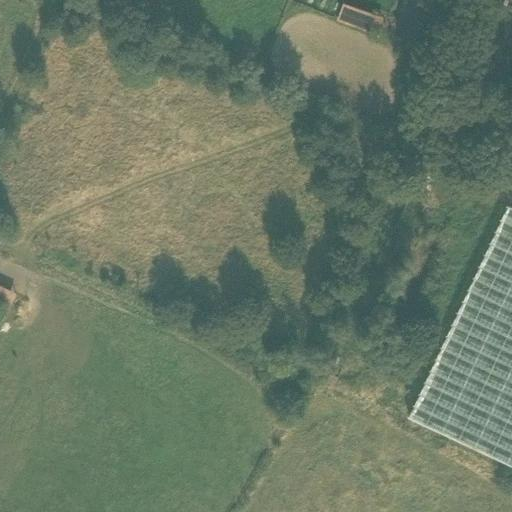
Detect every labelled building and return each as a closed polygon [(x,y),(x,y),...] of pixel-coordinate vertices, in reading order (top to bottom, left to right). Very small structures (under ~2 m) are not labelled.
[(425,48),(432,31),(433,29),(444,33),(451,14),(440,10),(443,0),(416,0),(401,39),(397,48),(422,58),(425,48)] [(362,8),(354,26),(375,34),(382,16),(362,8)] [(444,136),(444,101),(425,102),(426,136),(444,136)] [(511,208),(508,207),(414,410),(409,419),(511,467),(511,208)] [(0,303),(10,308),(17,293),(0,283),(0,303)]
